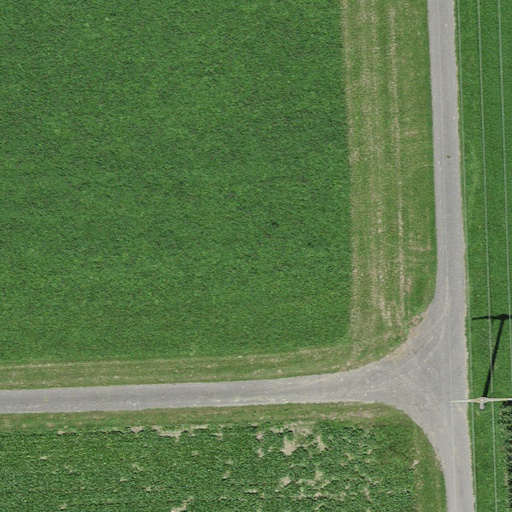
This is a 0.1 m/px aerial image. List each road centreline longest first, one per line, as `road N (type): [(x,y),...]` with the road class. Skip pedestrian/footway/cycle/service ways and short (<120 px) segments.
road 1 (track): [(459,391),(0,407)]
road 2 (track): [(459,391),(447,0)]
road 3 (track): [(459,391),(465,511)]
